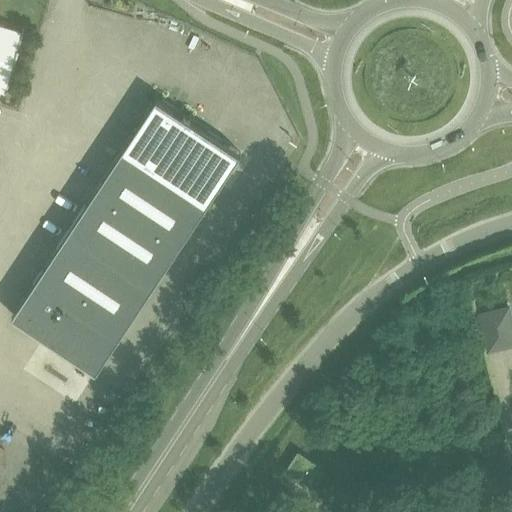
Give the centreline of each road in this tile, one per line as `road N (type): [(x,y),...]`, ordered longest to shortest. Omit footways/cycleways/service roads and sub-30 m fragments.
road 1 (unclassified): [(195,511),(276,402),(373,293),(463,239),(511,221)]
road 2 (primary): [(132,511),(275,283)]
road 3 (primary): [(351,133),(275,283)]
road 4 (primary): [(275,283),(377,150)]
road 5 (residential): [(366,511),(511,480)]
road 6 (tertiary): [(206,0),(332,63)]
